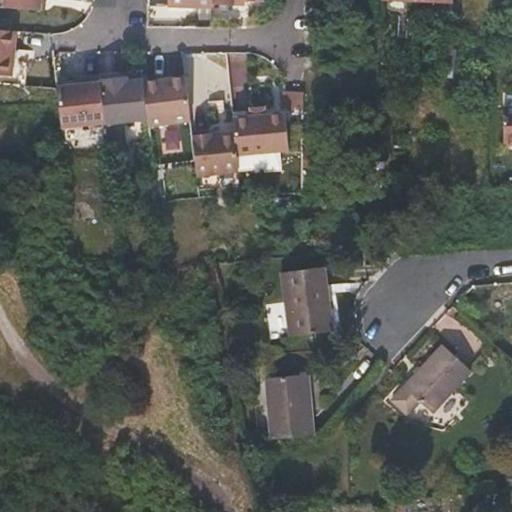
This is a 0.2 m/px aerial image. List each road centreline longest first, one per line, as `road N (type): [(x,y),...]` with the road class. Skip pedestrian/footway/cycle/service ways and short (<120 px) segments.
road 1 (track): [(0,309),(38,369),(147,470),(216,511)]
road 2 (residential): [(295,42),(133,40),(116,31),(111,0)]
road 3 (residential): [(385,332),(447,267),(511,261)]
